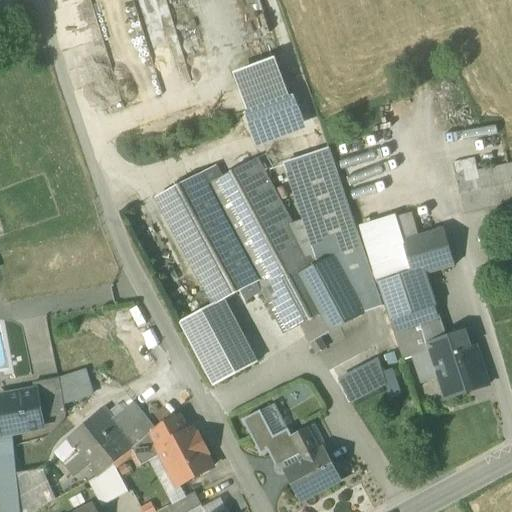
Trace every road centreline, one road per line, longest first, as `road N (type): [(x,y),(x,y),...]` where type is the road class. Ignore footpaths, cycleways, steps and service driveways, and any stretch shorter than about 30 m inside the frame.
road 1 (track): [(41,0),(124,256),(262,511)]
road 2 (unknown): [(511,348),(471,278),(447,215),(420,62)]
road 3 (unknown): [(422,506),(338,366),(219,433)]
